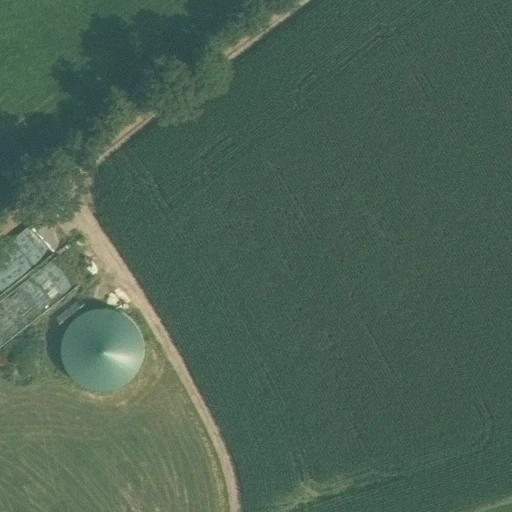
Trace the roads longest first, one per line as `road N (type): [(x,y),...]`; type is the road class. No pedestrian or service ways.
road 1 (track): [(63,178),(88,206),(206,414),(232,479),(235,511)]
road 2 (track): [(288,0),(0,228)]
